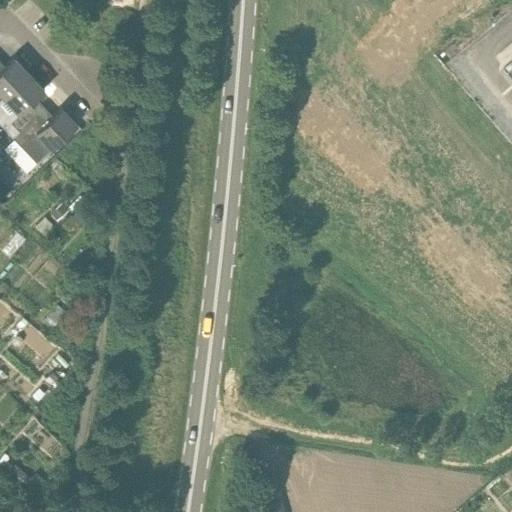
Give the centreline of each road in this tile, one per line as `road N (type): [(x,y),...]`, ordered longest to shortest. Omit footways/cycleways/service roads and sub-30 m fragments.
road 1 (primary): [(242,0),(188,511)]
road 2 (track): [(200,426),(472,465)]
road 3 (residential): [(95,117),(0,17)]
